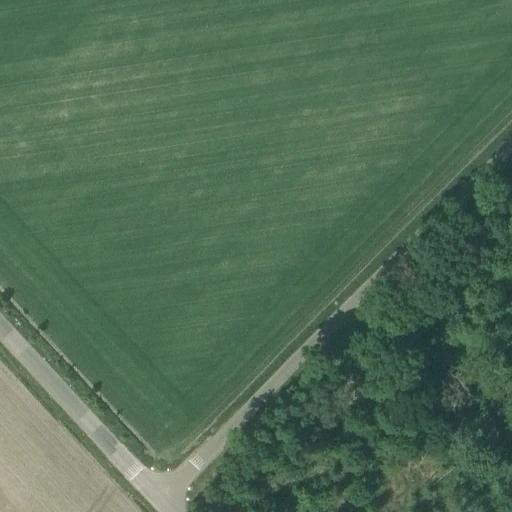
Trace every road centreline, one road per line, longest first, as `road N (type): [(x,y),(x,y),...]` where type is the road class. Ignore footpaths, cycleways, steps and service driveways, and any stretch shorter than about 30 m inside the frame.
road 1 (unclassified): [(150,497),(511,139)]
road 2 (unclassified): [(150,497),(0,333)]
